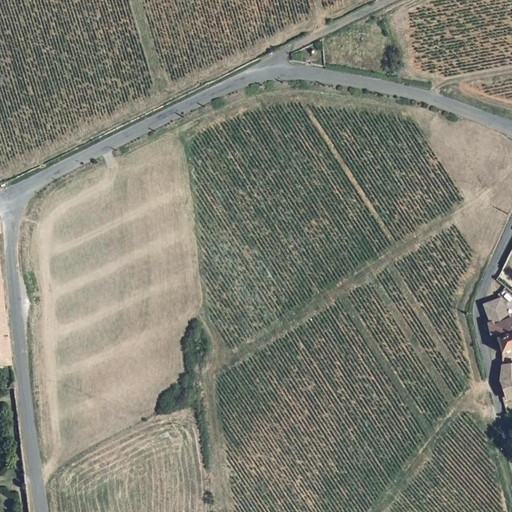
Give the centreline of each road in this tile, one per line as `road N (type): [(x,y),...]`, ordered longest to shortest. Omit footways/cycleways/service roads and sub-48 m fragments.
road 1 (tertiary): [(42,511),(8,197)]
road 2 (unclassified): [(267,72),(229,83),(8,197)]
road 3 (unclassified): [(511,127),(432,97),(336,75),(267,72)]
road 4 (unclassified): [(511,226),(479,303),(511,454)]
road 5 (unclassified): [(386,0),(286,49),(267,72)]
